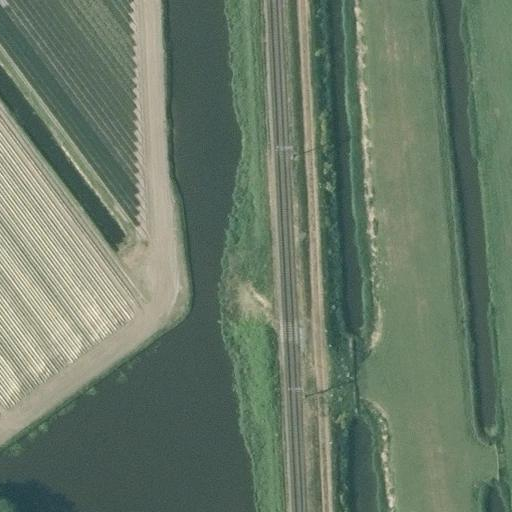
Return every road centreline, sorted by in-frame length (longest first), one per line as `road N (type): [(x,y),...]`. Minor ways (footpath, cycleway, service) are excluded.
road 1 (track): [(150,0),(157,234),(164,248),(145,270),(146,324),(0,438)]
road 2 (track): [(441,511),(407,0)]
